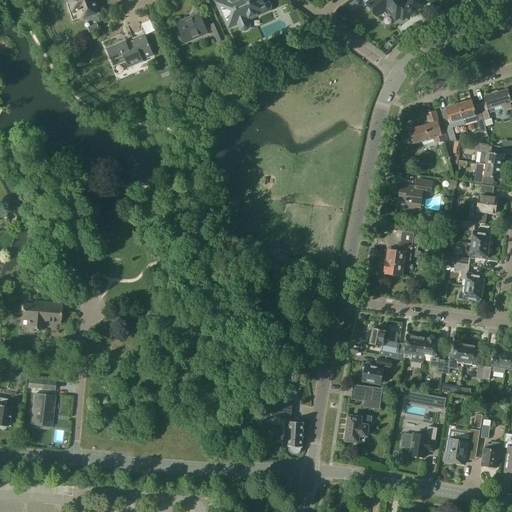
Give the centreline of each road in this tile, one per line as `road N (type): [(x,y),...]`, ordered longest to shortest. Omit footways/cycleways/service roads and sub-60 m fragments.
road 1 (tertiary): [(308,469),(75,458)]
road 2 (residential): [(339,299),(382,105),(397,76)]
road 3 (tertiary): [(511,503),(308,469)]
road 4 (residential): [(308,469),(339,299)]
road 5 (residential): [(339,299),(498,325)]
road 6 (residential): [(75,458),(86,310)]
road 7 (residential): [(397,76),(508,1)]
